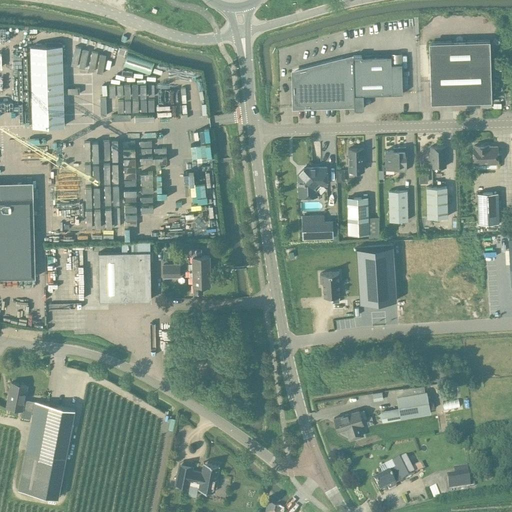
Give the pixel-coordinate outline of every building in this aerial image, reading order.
[(429,42),(431,103),(492,101),(490,40),(429,42)] [(29,44),(32,106),(32,125),(65,123),(62,44),(29,44)] [(79,45),(73,64),(112,75),(118,56),(99,50),(100,47),(89,44),(88,48),(79,45)] [(151,74),(155,62),(128,53),(124,65),(151,74)] [(353,56),(293,72),(294,107),(354,105),(354,108),(363,108),(363,95),(403,93),(402,63),(392,64),(392,56),(362,57),(362,56),(353,56)] [(123,68),(122,74),(140,79),(142,73),(123,68)] [(139,94),(139,83),(101,84),(102,95),(139,94)] [(132,113),(132,99),(109,99),(110,120),(116,120),(116,114),(132,113)] [(142,106),(148,106),(148,110),(155,109),(154,99),(141,100),(142,106)] [(136,165),(137,139),(125,138),(124,165),(136,165)] [(93,144),(94,157),(101,157),(100,151),(109,151),(108,144),(93,144)] [(188,156),(214,156),(214,144),(187,144),(188,156)] [(484,145),(474,145),(475,147),(474,147),(475,164),(498,163),(497,146),(484,147),(484,145)] [(394,150),(385,150),(385,168),(386,168),(398,167),(399,170),(406,170),(406,146),(398,147),(398,150),(394,150)] [(431,146),(432,159),(430,159),(430,167),(446,166),(446,146),(431,146)] [(349,164),(349,171),(364,171),(364,148),(349,149),(349,157),(347,157),(347,164),(349,164)] [(112,160),(95,160),(94,178),(118,179),(119,160),(112,159),(112,160)] [(327,182),(326,167),(306,168),(306,171),(301,176),(298,176),(299,196),(314,196),(313,188),(319,182),(327,182)] [(429,182),(429,173),(420,173),(421,182),(429,182)] [(0,277),(35,277),(33,196),(33,180),(0,180),(0,277)] [(427,187),(428,217),(448,216),(447,186),(427,187)] [(390,221),(408,220),(407,190),(389,191),(390,221)] [(499,222),(498,192),(478,193),(479,223),(499,222)] [(367,197),(347,197),(348,222),(348,234),(368,233),(368,221),(367,197)] [(118,231),(118,239),(151,239),(151,214),(119,214),(119,206),(103,206),(103,231),(118,231)] [(309,215),(302,215),(303,237),(333,236),(332,221),(309,221),(309,215)] [(150,242),(122,242),(122,252),(98,252),(100,300),(151,299),(150,261),(153,261),(153,251),(150,251),(150,242)] [(393,245),(356,247),(359,302),(362,302),(362,301),(394,299),(394,300),(396,300),(393,245)] [(189,264),(189,270),(209,269),(209,256),(201,256),(201,248),(191,248),(191,256),(192,256),(193,264),(189,264)] [(83,249),(68,249),(69,286),(77,286),(77,291),(84,291),(84,265),(79,265),(79,256),(83,256),(83,249)] [(209,269),(189,270),(189,277),(193,277),(193,284),(193,294),(203,294),(203,284),(210,284),(209,269)] [(339,272),(320,273),(320,282),(323,282),(324,296),(331,295),(332,302),(340,301),(338,281),(340,281),(339,272)] [(193,341),(195,361),(208,360),(206,340),(193,341)] [(447,369),(433,370),(427,371),(428,381),(448,379),(447,369)] [(22,410),(22,409),(33,411),(25,451),(18,490),(58,497),(65,458),(75,409),(35,401),(24,399),(27,385),(11,382),(7,407),(22,410)] [(449,392),(447,385),(446,383),(439,384),(439,387),(438,387),(439,394),(449,392)] [(383,422),(431,414),(430,409),(434,408),(433,402),(428,403),(426,391),(396,396),(399,408),(381,411),(383,422)] [(373,401),(383,400),(382,392),(372,393),(373,401)] [(458,399),(442,402),(444,410),(460,407),(458,399)] [(359,411),(334,418),(338,431),(346,428),(350,440),(363,436),(359,424),(363,423),(359,411)] [(405,457),(393,463),(395,469),(373,480),(380,492),(388,488),(389,491),(396,487),(395,485),(414,475),(411,468),(405,457)] [(179,463),(176,475),(174,484),(188,487),(189,481),(199,483),(198,489),(197,488),(197,489),(213,492),(214,489),(215,489),(217,480),(215,480),(219,465),(203,462),(201,471),(193,469),(194,466),(179,463)] [(421,463),(411,468),(414,475),(424,470),(421,463)] [(470,487),(468,473),(456,474),(447,476),(449,490),(470,487)]
